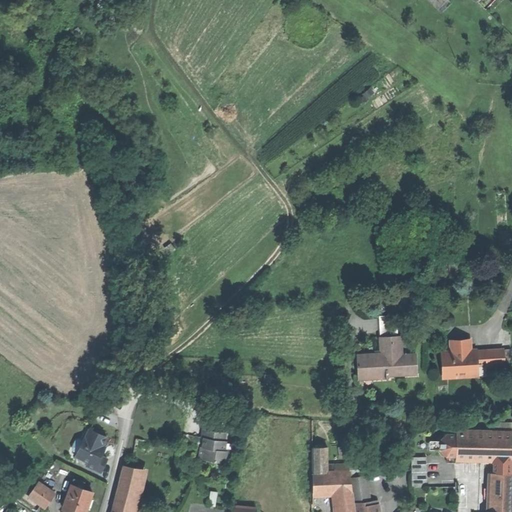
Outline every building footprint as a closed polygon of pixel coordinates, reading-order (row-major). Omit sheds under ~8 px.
[(381,316),(382,332),(398,331),(398,316),(381,316)] [(389,375),(417,375),(416,355),(401,355),(401,337),(398,337),(382,337),(380,337),(381,354),(358,355),(358,378),(376,378),(386,378),(386,380),(389,380),(389,375)] [(442,351),(443,377),(470,376),(470,366),(476,365),(475,350),(470,350),(464,350),(464,339),(457,339),(451,340),(451,351),(442,351)] [(484,349),(475,350),(476,365),(485,365),(484,349)] [(502,349),(484,349),(485,365),(503,364),(502,349)] [(511,422),(493,423),(493,432),(511,431),(511,422)] [(226,431),(203,427),(202,435),(204,436),(203,445),(201,444),(199,456),(208,458),(226,461),(228,449),(223,448),(226,431)] [(86,465),(102,472),(104,467),(108,459),(102,456),(104,451),(102,450),(104,445),(103,445),(107,436),(103,434),(103,431),(96,428),(93,430),(90,428),(86,437),(84,436),(82,441),(84,441),(79,452),(78,451),(76,456),(88,462),(86,465)] [(511,431),(493,432),(456,431),(456,434),(456,455),(456,460),(511,460),(511,431)] [(447,455),(456,455),(456,434),(448,434),(441,440),(440,449),(447,455)] [(74,450),(78,451),(79,452),(84,441),(82,441),(79,439),(76,440),(73,447),(74,450)] [(338,491),(340,511),(354,511),(354,503),(355,503),(355,499),(351,477),(350,471),(328,472),(328,447),(313,447),(313,492),(338,491)] [(412,487),(427,487),(427,456),(412,457),(412,487)] [(348,463),(349,469),(363,467),(362,460),(348,463)] [(114,511),(115,511),(116,511),(132,511),(143,469),(125,464),(114,511)] [(349,469),(350,471),(351,477),(365,475),(364,467),(363,467),(349,469)] [(511,473),(494,473),(492,511),(511,511),(511,480),(511,473)] [(351,477),(355,499),(370,497),(366,474),(365,475),(351,477)] [(21,490),(29,496),(37,485),(29,479),(21,490)] [(63,509),(71,511),(85,511),(88,507),(93,492),(78,487),(80,481),(73,479),(63,509)] [(41,504),(45,507),(55,493),(39,482),(37,485),(29,496),(41,504)] [(356,506),(356,511),(378,511),(378,503),(356,506)]
